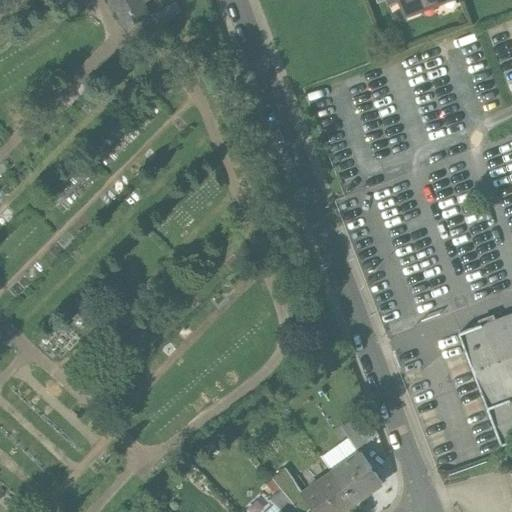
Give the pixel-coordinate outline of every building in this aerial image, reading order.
[(104,0),(123,31),(147,16),(137,0),(104,0)] [(400,0),(406,16),(424,9),(423,8),(444,0),(400,0)] [(511,313),(460,334),(501,447),(511,442),(511,313)] [(367,442),(353,421),(342,428),(356,450),(367,442)] [(360,454),(347,463),(346,461),(332,471),(333,473),(353,503),(380,484),(381,483),(360,453),(359,454),(360,454)] [(302,493),(285,468),(271,479),(281,491),(296,510),(298,511),(307,511),(312,508),(302,493)] [(333,473),(304,493),(302,493),(312,508),(315,511),(339,511),(353,503),(333,473)] [(293,511),(296,510),(281,491),(269,501),(279,511),(293,511)]
